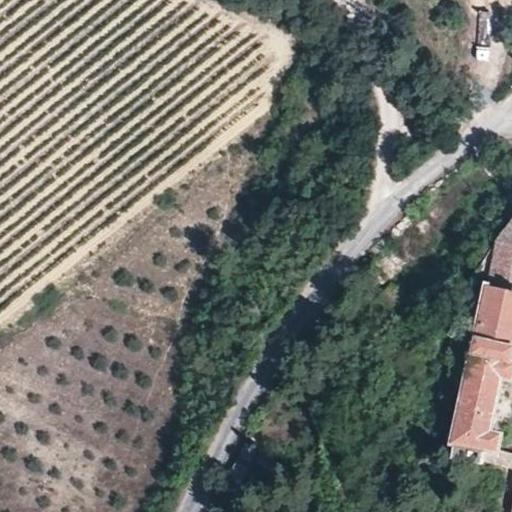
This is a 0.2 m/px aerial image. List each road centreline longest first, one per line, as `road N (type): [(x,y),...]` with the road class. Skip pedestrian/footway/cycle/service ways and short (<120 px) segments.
road 1 (residential): [(511,112),(406,200),(300,318),(195,511)]
road 2 (track): [(336,0),(369,45),(432,176)]
